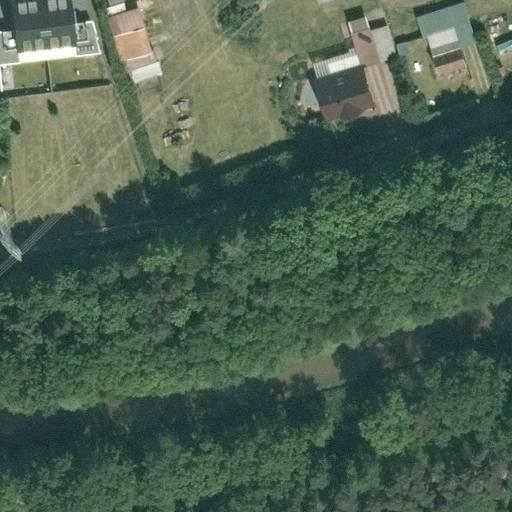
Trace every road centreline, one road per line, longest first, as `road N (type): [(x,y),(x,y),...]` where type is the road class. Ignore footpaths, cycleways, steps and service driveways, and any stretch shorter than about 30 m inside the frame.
road 1 (track): [(511,113),(173,218),(0,255)]
road 2 (unclassified): [(38,500),(217,467),(511,372)]
